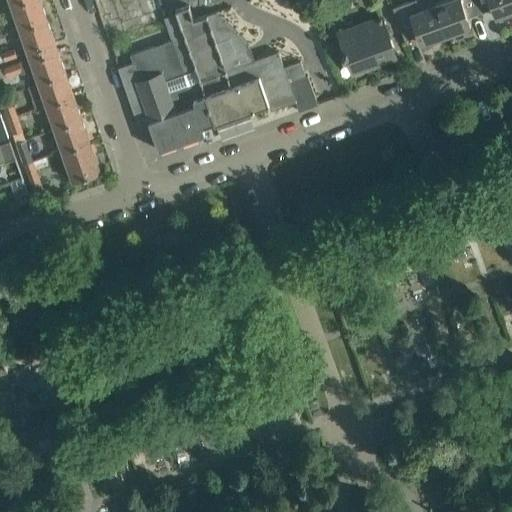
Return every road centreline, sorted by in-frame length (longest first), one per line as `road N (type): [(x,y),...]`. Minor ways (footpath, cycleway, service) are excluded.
road 1 (residential): [(246,158),(511,59)]
road 2 (residential): [(142,195),(74,0)]
